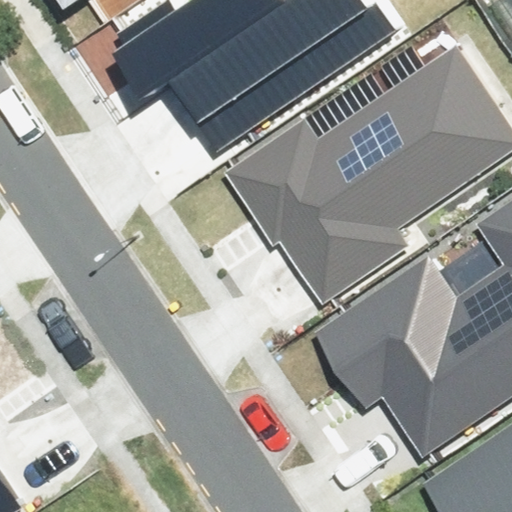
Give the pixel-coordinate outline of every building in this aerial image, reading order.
[(136,0),(116,14),(153,69),(192,43),(231,102),(384,0),(136,0)] [(511,85),(492,55),(332,156),(318,133),(263,167),(349,303),(423,256),(407,230),(511,163),(511,85)] [(511,225),(353,333),(426,440),(511,382),(511,225)] [(0,511),(72,511),(93,499),(0,352),(0,511)] [(511,511),(511,443),(461,478),(483,511),(511,511)]
